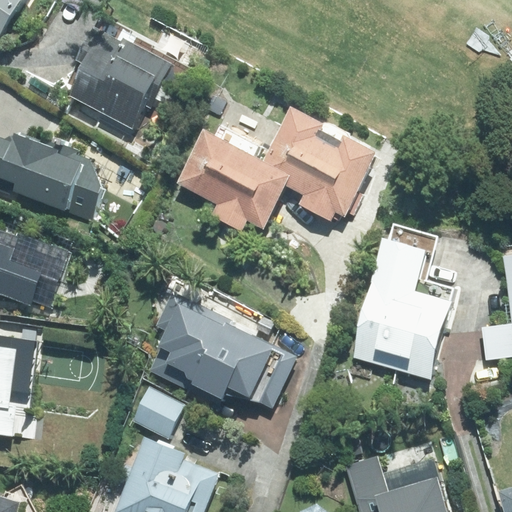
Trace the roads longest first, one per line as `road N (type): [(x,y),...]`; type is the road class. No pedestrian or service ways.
road 1 (unknown): [(264,511),(325,332),(343,231)]
road 2 (unknown): [(491,511),(455,396),(469,272)]
